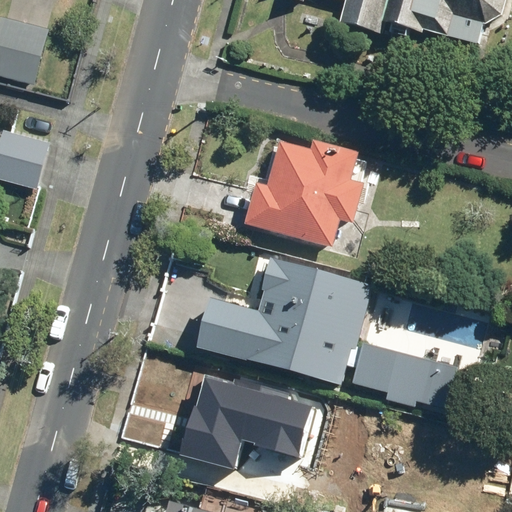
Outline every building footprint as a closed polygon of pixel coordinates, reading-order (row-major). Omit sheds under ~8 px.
[(0,0),(0,70),(45,80),(57,28),(4,17),(8,0),(0,0)] [(292,0),(305,3),(305,0),(332,0),(343,3),(338,25),(383,36),(386,23),(479,46),(485,25),(488,26),(501,15),(506,0),(292,0)] [(54,142),(8,129),(0,158),(0,180),(41,191),(54,142)] [(327,136),(286,137),(261,216),(353,245),(382,153),(327,136)] [(274,304),(219,292),(206,346),(351,380),(375,280),(285,259),(274,304)] [(466,365),(377,344),(369,377),(399,384),(395,399),(422,405),(425,394),(457,402),(466,365)] [(335,403),(240,381),(224,449),(327,473),(321,498),(353,505),(371,430),(331,420),(335,403)] [(438,511),(442,496),(393,484),(387,509),(396,511),(438,511)]
